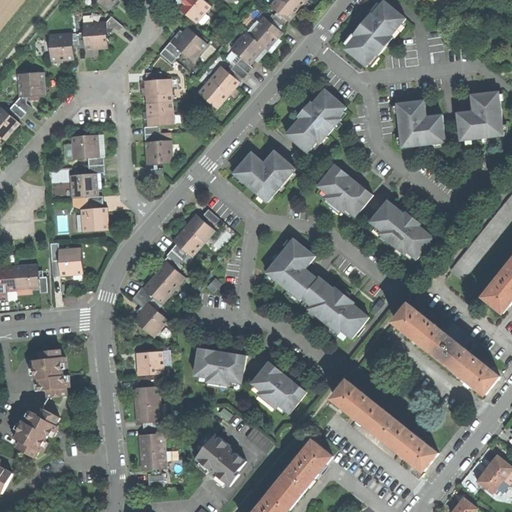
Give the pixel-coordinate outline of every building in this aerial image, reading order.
[(96,0),(109,11),(117,1),(118,0),(96,0)] [(182,0),(182,1),(180,0),(177,0),(175,4),(177,6),(197,24),(212,6),(204,0),(182,0)] [(278,12),(289,22),(301,9),(308,1),(308,0),(275,0),(270,6),(278,12)] [(308,1),(301,9),(305,13),(308,9),(312,5),(308,1)] [(356,37),(345,49),(367,67),(377,55),(378,56),(394,38),(392,36),(406,19),(385,1),(374,15),(372,14),(363,24),(354,35),(356,37)] [(278,12),(272,18),(281,25),(284,28),(289,22),(278,12)] [(119,33),(124,27),(112,16),(107,22),(108,29),(114,28),(119,33)] [(250,34),(266,48),(269,50),(277,41),(284,33),(278,28),(270,21),(265,17),(250,34)] [(278,28),(281,25),(272,18),(270,21),(278,28)] [(85,33),(86,48),(86,50),(99,49),(109,49),(108,41),(108,33),(108,29),(107,22),(84,24),(85,33)] [(209,44),(189,27),(181,35),(173,45),(182,52),(194,62),(209,44)] [(242,58),(251,65),(259,56),(266,48),(250,34),(247,31),(232,49),(242,58)] [(78,49),(86,48),(85,33),(77,33),(77,40),(78,43),(78,49)] [(50,35),(52,62),(64,61),(75,60),(74,44),(73,40),(73,34),(50,35)] [(457,42),(448,35),(443,42),(452,49),(457,42)] [(182,52),(173,45),(171,42),(161,54),(172,64),(182,52)] [(99,49),(86,50),(87,58),(99,57),(99,49)] [(237,64),(249,74),(254,68),(251,65),(242,58),(237,64)] [(237,64),(232,69),(244,79),(249,74),(237,64)] [(229,72),(222,66),(199,93),(218,110),(230,95),(241,82),(229,72)] [(232,69),(229,72),(241,82),(244,79),(232,69)] [(20,98),(27,97),(41,96),(47,96),(45,72),(19,74),(20,98)] [(147,73),(147,80),(163,79),(162,72),(147,73)] [(146,92),(147,104),(174,102),(172,79),(163,79),(147,80),(146,81),(146,92)] [(287,135),(308,153),(318,142),(321,144),(342,120),(339,117),(347,108),(326,90),(314,105),(311,103),(304,111),(299,117),(301,119),(287,135)] [(474,112),(458,114),(462,141),(505,136),(500,92),(487,94),(472,95),(474,112)] [(15,103),(27,113),(32,108),(28,103),(27,97),(20,98),(15,103)] [(413,103),(398,104),(403,148),(446,143),(443,116),(427,117),(425,101),(413,103)] [(174,102),(147,104),(148,115),(149,127),(161,126),(175,125),(174,102)] [(22,119),(27,113),(15,103),(10,109),(13,111),(22,119)] [(2,107),(0,109),(0,135),(2,138),(6,141),(14,132),(21,123),(10,114),(5,109),(2,107)] [(145,127),(146,142),(162,141),(161,126),(149,127),(145,127)] [(74,160),(89,159),(100,158),(100,146),(99,135),(73,137),(74,160)] [(162,141),(146,142),(147,154),(148,165),(155,165),(158,165),(174,164),(172,141),(162,141)] [(296,151),(291,157),(295,160),(300,155),(296,151)] [(245,163),(235,174),(268,203),(297,170),(276,152),(265,164),(253,153),(245,163)] [(89,166),(105,165),(104,158),(100,158),(89,159),(89,166)] [(90,174),(98,173),(105,173),(105,165),(89,166),(90,174)] [(337,165),(319,187),(329,195),(326,199),(344,213),(347,210),(356,217),(374,195),(361,185),(360,185),(357,183),(349,176),(350,176),(337,165)] [(155,169),(148,169),(149,177),(164,176),(164,168),(158,169),(155,169)] [(90,174),(71,175),(73,199),(74,199),(81,198),(99,197),(98,185),(98,173),(90,174)] [(99,197),(81,198),(81,205),(88,205),(99,205),(104,204),(103,196),(99,197)] [(511,196),(451,271),(463,280),(511,219),(511,196)] [(383,232),(380,234),(406,255),(408,252),(417,260),(435,238),(420,226),(422,224),(415,218),(407,212),(405,214),(389,201),(371,223),(383,232)] [(83,232),(83,233),(110,231),(109,219),(108,208),(99,208),(88,209),(82,210),(82,215),(83,232)] [(209,209),(204,215),(208,219),(214,224),(216,226),(221,220),(209,209)] [(206,222),(197,214),(186,228),(174,241),(177,244),(189,254),(193,258),(216,231),(212,227),(206,222)] [(75,232),(83,232),(82,215),(74,216),(75,232)] [(316,257),(295,239),(267,273),(301,301),(303,299),(312,307),(310,310),(340,334),(342,331),(352,339),(370,317),(361,311),(354,305),(355,303),(337,288),(335,289),(320,277),(319,279),(312,273),(306,269),(316,257)] [(51,243),(52,261),(60,261),(59,250),(60,242),(51,243)] [(189,254),(177,244),(167,256),(169,257),(179,266),(181,264),(184,260),(189,254)] [(61,276),(84,274),(82,248),(69,249),(59,250),(60,261),(61,276)] [(195,259),(193,258),(189,254),(184,260),(189,266),(195,259)] [(166,260),(167,261),(179,272),(184,266),(181,264),(179,266),(169,257),(166,260)] [(53,277),(61,276),(60,261),(52,261),(53,277)] [(156,274),(144,288),(155,298),(163,305),(187,278),(179,272),(167,261),(156,274)] [(511,262),(484,298),(504,313),(511,302),(511,262)] [(33,290),(40,290),(39,278),(38,265),(26,265),(16,266),(17,291),(33,290)] [(0,292),(17,291),(16,266),(5,267),(0,267),(0,292)] [(39,278),(40,290),(41,293),(49,293),(47,277),(39,278)] [(222,285),(216,279),(208,287),(215,293),(222,285)] [(133,299),(145,309),(150,303),(155,298),(144,288),(143,288),(133,299)] [(18,295),(17,291),(0,292),(0,300),(18,299),(18,295)] [(77,304),(76,297),(64,299),(65,305),(77,304)] [(373,309),(377,313),(385,304),(380,300),(373,309)] [(140,315),(135,321),(155,338),(170,321),(150,303),(145,309),(140,315)] [(396,322),(416,339),(462,374),(486,394),(500,376),(410,305),(396,322)] [(216,351),(200,349),(195,376),(208,378),(208,383),(230,386),(231,382),(243,384),(247,356),(231,353),(231,354),(225,353),(216,352),(216,351)] [(62,358),(62,350),(41,352),(41,360),(36,361),(36,369),(35,369),(36,380),(40,379),(41,391),(49,390),(49,398),(69,396),(68,388),(67,376),(65,376),(64,369),(68,369),(67,364),(66,357),(62,358)] [(138,364),(139,375),(165,373),(165,366),(163,351),(163,350),(137,352),(138,364)] [(171,350),(163,351),(165,366),(172,365),(171,350)] [(284,373),(270,362),(253,384),(262,391),(259,395),(277,409),(280,406),(290,414),(308,392),(295,382),(294,382),(288,377),(283,373),(284,373)] [(139,380),(140,388),(155,387),(155,379),(139,380)] [(350,381),(335,399),(354,414),(402,453),(425,472),(440,454),(350,381)] [(149,423),(163,422),(163,421),(162,404),(160,386),(155,387),(140,388),(135,388),(136,405),(138,424),(149,423)] [(22,441),(18,448),(37,458),(40,451),(44,453),(47,448),(50,443),(46,441),(49,435),(51,436),(57,425),(61,418),(44,409),(40,416),(33,413),(28,423),(24,421),(19,431),(20,432),(17,438),(22,441)] [(160,434),(165,433),(164,421),(163,421),(163,422),(149,423),(150,427),(159,426),(160,434)] [(60,427),(57,425),(51,436),(55,438),(60,427)] [(144,435),(160,434),(159,426),(150,427),(144,427),(144,435)] [(255,427),(246,438),(268,455),(276,444),(255,427)] [(141,452),(143,471),(155,470),(158,470),(168,469),(165,433),(160,434),(144,435),(140,435),(141,452)] [(217,435),(197,459),(214,473),(229,484),(247,462),(236,452),(235,453),(230,449),(232,447),(217,435)] [(256,511),(288,511),(317,477),(334,457),(314,441),(256,511)] [(489,469),(511,487),(511,485),(511,466),(499,456),(494,462),(489,469)] [(0,492),(3,494),(14,474),(0,466),(0,465),(1,464),(0,463),(0,492)] [(483,476),(478,482),(496,496),(500,491),(505,495),(511,487),(489,469),(483,476)] [(149,474),(150,489),(166,488),(164,473),(159,473),(155,474),(149,474)] [(459,506),(453,511),(482,511),(465,498),(459,506)]
